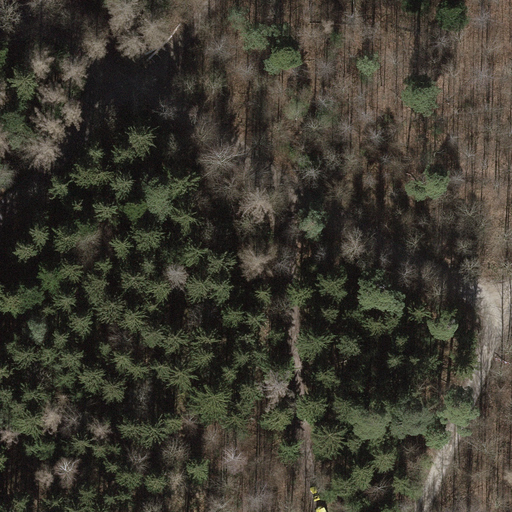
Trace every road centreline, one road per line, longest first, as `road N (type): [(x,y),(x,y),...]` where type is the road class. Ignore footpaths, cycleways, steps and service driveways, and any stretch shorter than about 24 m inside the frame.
road 1 (track): [(270,179),(283,207),(296,412),(322,511)]
road 2 (track): [(0,14),(140,90),(270,179)]
road 3 (track): [(220,0),(173,59),(0,213)]
road 4 (track): [(270,179),(414,267),(507,306)]
road 5 (track): [(507,306),(422,511)]
